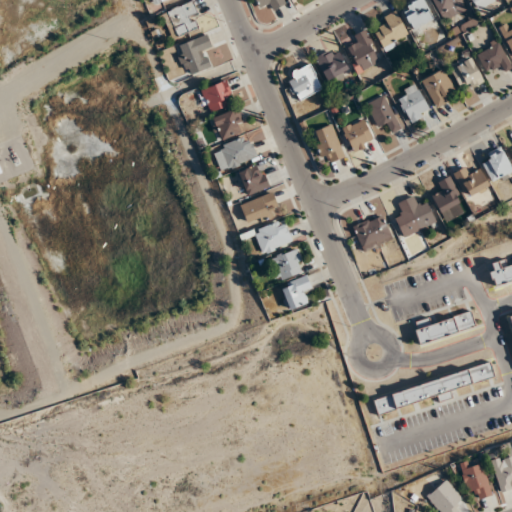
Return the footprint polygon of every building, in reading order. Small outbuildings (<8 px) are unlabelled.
[(255,0),(258,7),(269,3),(272,9),(284,4),(282,0),(255,0)] [(412,29),(437,18),(428,0),(417,0),(402,7),(412,29)] [(470,0),(479,12),(497,0),(470,0)] [(190,2),(161,14),(172,41),(201,29),(190,2)] [(381,29),(375,33),(386,51),(409,36),(394,12),(377,22),(381,29)] [(511,54),(511,29),(502,34),(511,54)] [(344,41),(359,71),(382,59),(367,30),(344,41)] [(176,45),(185,76),(211,69),(205,50),(211,49),(208,36),(176,45)] [(511,66),(511,64),(497,40),(475,52),(486,71),(499,64),(503,72),(511,66)] [(314,59),(330,83),(349,71),(334,47),(314,59)] [(451,65),(461,92),(483,83),(472,56),(451,65)] [(299,101),(322,88),(310,63),(286,76),(299,101)] [(422,78),(433,107),(454,99),(451,89),(453,88),(446,69),(422,78)] [(200,91),(208,112),(234,102),(225,81),(200,91)] [(395,97),(412,122),(431,110),(414,84),(395,97)] [(365,105),(378,128),(387,123),(392,132),(403,126),(385,94),(365,105)] [(245,130),(235,108),(210,120),(220,141),(245,130)] [(342,128),(352,152),(373,143),(363,119),(342,128)] [(321,164),(342,158),(334,125),(313,130),(321,164)] [(256,159),(249,136),(213,148),(220,171),(256,159)] [(492,182),(511,171),(511,168),(501,148),(480,159),(492,182)] [(269,187),(258,163),(237,172),(248,196),(269,187)] [(469,174),(465,166),(453,173),(468,199),(489,187),(479,169),(469,174)] [(440,214),(463,203),(450,176),(437,182),(441,192),(432,196),(440,214)] [(249,226),(280,212),(271,192),(239,206),(249,226)] [(398,203),(403,213),(394,217),(404,237),(436,222),(426,201),(417,205),(412,196),(398,203)] [(392,239),(381,215),(353,226),(363,251),(392,239)] [(253,232),(262,254),(292,241),(282,219),(253,232)] [(270,259),(279,280),(305,270),(296,248),(270,259)] [(511,278),(511,261),(507,263),(506,259),(488,264),(493,284),(511,278)] [(288,310),(307,302),(303,293),(311,289),(306,276),(278,287),(288,310)] [(476,328),(471,311),(432,322),(431,318),(412,323),(419,345),(476,328)] [(495,378),(491,365),(372,396),(377,415),(393,412),(394,415),(406,412),(404,406),(438,397),(439,402),(453,398),(450,389),(495,378)] [(511,454),(491,461),(501,491),(511,487),(511,454)] [(477,490),(479,498),(490,495),(482,464),(463,469),(469,492),(477,490)] [(426,498),(440,511),(456,511),(466,503),(444,480),(426,498)]
